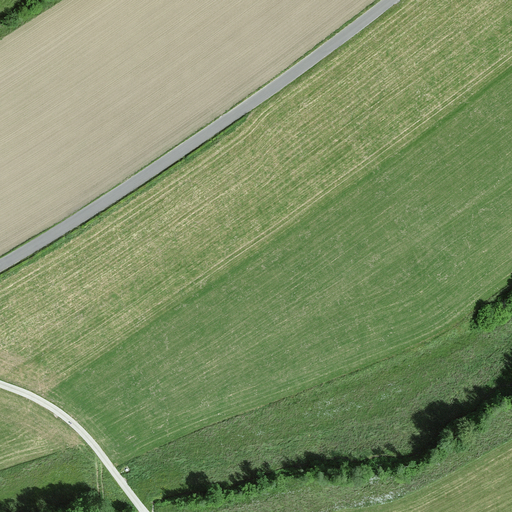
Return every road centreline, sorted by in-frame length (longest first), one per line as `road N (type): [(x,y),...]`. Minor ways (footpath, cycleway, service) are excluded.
road 1 (tertiary): [(0,270),(381,0)]
road 2 (track): [(142,511),(80,430),(0,384)]
